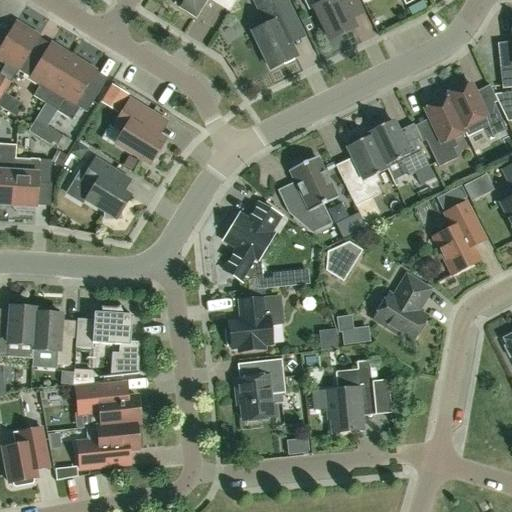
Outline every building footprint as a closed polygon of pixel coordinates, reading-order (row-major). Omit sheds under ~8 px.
[(183,0),(179,8),(195,18),(206,0),(210,0),(214,2),(215,0),(183,0)] [(302,37),(294,21),(284,0),(257,0),(255,1),(266,24),(252,31),(270,69),(295,57),(289,44),(302,37)] [(329,40),(354,29),(349,20),(362,14),(355,0),(324,0),(325,1),(313,7),(329,40)] [(27,57),(39,37),(16,23),(2,46),(0,45),(0,59),(6,63),(0,73),(0,75),(12,82),(18,70),(26,56),(27,57)] [(511,87),(511,29),(511,30),(511,37),(511,60),(498,61),(501,89),(511,87)] [(18,70),(41,83),(33,97),(45,104),(73,58),(51,44),(39,64),(27,57),(26,56),(18,70)] [(94,99),(83,92),(95,71),(73,58),(45,104),(72,120),(79,108),(86,113),(94,99)] [(446,95),(464,132),(467,138),(477,132),(482,130),(486,140),(506,130),(493,103),(481,108),(469,83),(467,85),(463,83),(456,87),(455,90),(446,95)] [(4,94),(0,100),(0,107),(16,118),(24,106),(4,94)] [(511,94),(496,96),(500,104),(508,122),(511,121),(511,94)] [(453,138),(464,132),(446,95),(445,95),(447,99),(439,103),(435,101),(428,105),(427,108),(424,110),(436,135),(425,141),(438,168),(458,158),(453,149),(457,147),(453,138)] [(129,100),(113,127),(122,133),(115,144),(149,165),(156,155),(160,154),(164,148),(163,143),(164,141),(158,137),(166,123),(129,100)] [(50,146),(58,134),(35,120),(28,132),(50,146)] [(368,132),(385,167),(386,167),(384,163),(395,158),(398,165),(402,163),(407,174),(427,164),(415,140),(404,146),(392,121),(388,123),(385,122),(379,125),(378,128),(368,132)] [(375,175),(386,170),(385,167),(368,132),(368,133),(369,136),(361,140),(358,139),(351,142),(350,146),(347,147),(359,172),(343,179),(336,166),(335,166),(354,207),(380,194),(375,184),(379,183),(375,175)] [(0,205),(12,206),(15,160),(15,158),(0,157),(0,151),(0,145),(0,144),(0,205)] [(322,205),(336,199),(334,197),(337,195),(331,183),(329,184),(316,158),(303,164),(301,160),(289,165),(291,169),(289,170),(303,200),(285,209),(287,214),(311,234),(331,224),(322,205)] [(15,160),(12,206),(18,206),(17,210),(32,211),(32,207),(36,208),(38,183),(49,184),(51,161),(30,159),(29,161),(15,160)] [(92,189),(85,200),(104,212),(104,219),(121,219),(121,212),(130,197),(123,192),(130,181),(116,172),(95,159),(81,182),(92,189)] [(511,164),(501,170),(511,190),(511,196),(499,203),(511,227),(511,164)] [(472,247),(485,240),(466,202),(452,209),(442,214),(450,229),(432,238),(451,276),(480,261),(472,247)] [(269,233),(279,217),(259,204),(249,221),(239,215),(224,241),(237,249),(223,271),(241,282),(262,279),(260,259),(259,258),(273,236),(269,233)] [(362,250),(348,242),(327,252),(325,270),(343,281),(362,250)] [(373,319),(411,342),(426,318),(416,312),(429,291),(406,277),(393,298),(388,295),(373,319)] [(257,281),(256,292),(276,292),(277,281),(257,281)] [(231,349),(238,348),(238,352),(264,350),(264,346),(272,345),(270,326),(282,324),(279,297),(239,302),(241,320),(228,322),(229,328),(224,328),(226,346),(231,346),(231,349)] [(12,307),(10,307),(8,331),(0,329),(0,357),(32,360),(32,351),(33,351),(36,313),(36,309),(26,308),(24,304),(14,304),(12,307)] [(115,309),(101,308),(101,314),(94,313),(93,321),(77,320),(75,347),(92,349),(93,344),(119,345),(118,355),(113,355),(111,376),(99,377),(99,378),(138,374),(138,373),(140,343),(130,342),(132,316),(123,315),(119,307),(115,309)] [(70,366),(72,339),(60,338),(61,315),(60,315),(57,310),(49,310),(46,314),(36,313),(33,351),(58,352),(57,365),(70,366)] [(365,348),(365,330),(353,331),(354,348),(365,348)] [(511,333),(502,339),(505,345),(503,346),(509,358),(511,357),(511,358),(511,333)] [(302,357),(288,358),(290,381),(303,380),(302,357)] [(285,393),(281,360),(253,363),(255,378),(235,380),(236,395),(240,395),(243,421),(268,418),(267,407),(271,407),(270,395),(285,393)] [(356,362),(359,384),(372,383),(370,361),(356,362)] [(92,370),(74,370),(73,385),(94,383),(92,370)] [(91,428),(139,423),(137,397),(107,400),(105,386),(75,389),(78,415),(90,414),(91,428)] [(362,430),(361,416),(359,404),(362,404),(360,388),(326,392),(327,408),(330,408),(332,433),(362,430)] [(77,444),(80,469),(129,464),(128,451),(138,450),(135,424),(139,424),(139,423),(91,428),(86,429),(88,442),(77,444)] [(34,482),(33,479),(37,478),(35,471),(49,468),(41,428),(18,433),(20,445),(2,448),(9,484),(12,483),(13,486),(15,487),(32,484),(34,482)]
